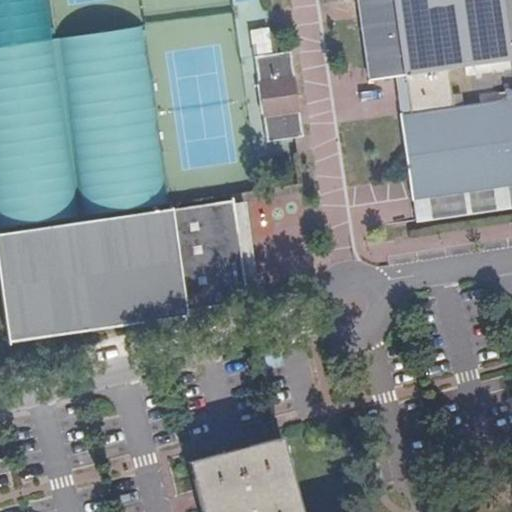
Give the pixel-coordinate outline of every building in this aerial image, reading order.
[(414,115),(453,109),(448,68),(473,64),(475,75),(511,70),(501,0),(360,0),(371,78),(409,73),(414,115)] [(246,30),(250,54),(272,50),(267,25),(246,30)] [(53,47),(0,54),(0,231),(166,211),(141,35),(53,47)] [(258,59),(270,144),(306,139),(293,53),(258,59)] [(453,109),(414,115),(403,117),(414,197),(511,184),(511,91),(506,92),(507,102),(453,109)] [(511,184),(414,197),(418,223),(511,209),(511,184)] [(236,206),(0,238),(0,273),(10,347),(189,322),(189,317),(250,308),(240,235),(245,235),(242,210),(237,210),(236,206)] [(249,209),(242,210),(245,235),(240,235),(250,308),(262,306),(249,209)] [(294,511),(277,445),(194,468),(206,511),(294,511)]
